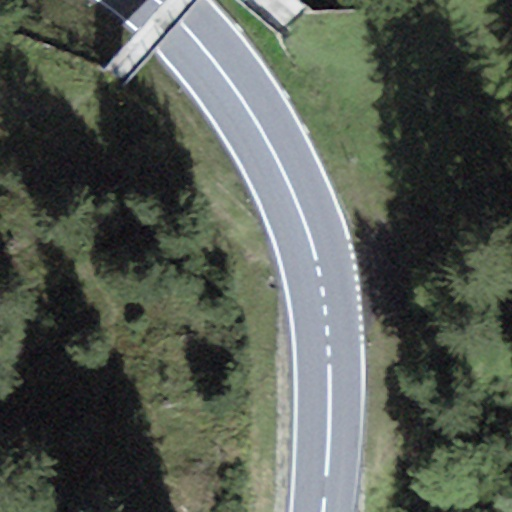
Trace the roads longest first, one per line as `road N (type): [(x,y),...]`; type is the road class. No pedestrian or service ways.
road 1 (primary): [(322,511),(328,353),(305,230),(256,119),(224,70),(155,0)]
road 2 (track): [(0,109),(65,110),(115,76),(181,0)]
